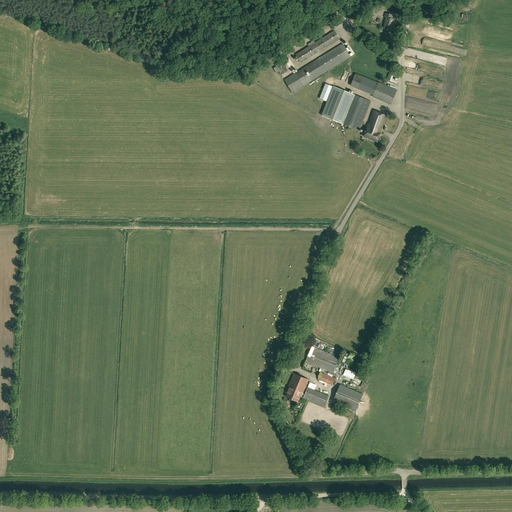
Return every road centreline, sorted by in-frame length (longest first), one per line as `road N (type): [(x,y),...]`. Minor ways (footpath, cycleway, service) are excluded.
road 1 (unclassified): [(403,474),(316,473),(277,401),(340,228),(401,122),(401,59)]
road 2 (track): [(404,496),(0,494)]
